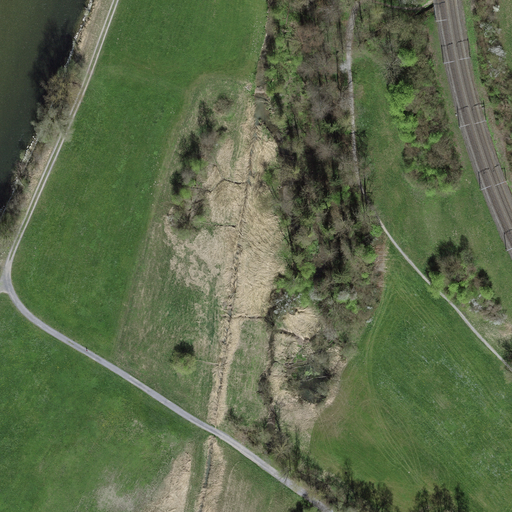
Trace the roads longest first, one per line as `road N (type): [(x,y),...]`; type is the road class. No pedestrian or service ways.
road 1 (track): [(329,511),(232,440),(32,318),(12,295),(7,272)]
road 2 (track): [(115,0),(7,272)]
